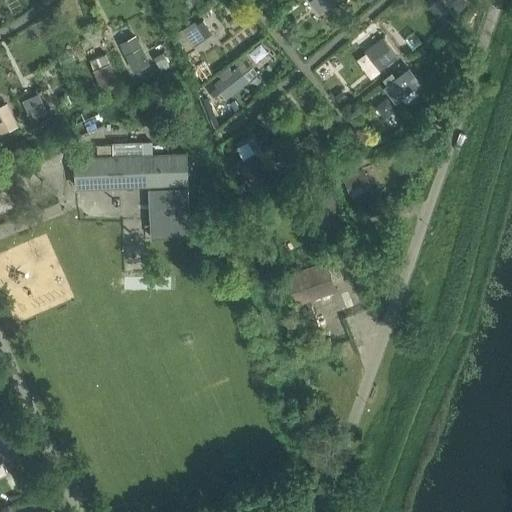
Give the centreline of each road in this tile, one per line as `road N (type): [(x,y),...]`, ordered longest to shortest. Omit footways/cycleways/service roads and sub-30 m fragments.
road 1 (unclassified): [(319,511),(496,0)]
road 2 (unclassified): [(75,511),(0,341)]
